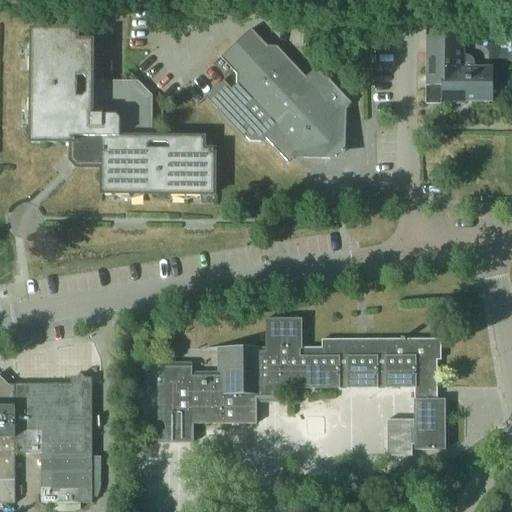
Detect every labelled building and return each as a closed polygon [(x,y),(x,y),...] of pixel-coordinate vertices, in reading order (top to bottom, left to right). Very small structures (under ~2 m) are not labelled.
[(348,108),(347,107),(351,104),(327,78),(326,79),(316,68),(305,78),(277,47),(268,46),(267,47),(251,29),(236,43),(333,148),(337,145),(345,145),(345,136),(346,120),(340,114),(346,108),(347,109),(348,108)] [(77,31),(31,31),(31,144),(75,145),(74,165),(102,165),(102,195),(215,195),(215,150),(204,150),(204,138),(152,138),(152,95),(139,82),(93,82),(93,42),(77,42),(77,31)] [(493,102),(493,67),(474,67),(474,63),(468,59),(463,57),(463,33),(425,33),(425,104),(466,104),(466,102),(493,102)] [(333,148),(236,43),(220,57),(237,75),(237,76),(236,84),(231,89),(223,81),(206,97),(244,138),(245,137),(249,141),(260,142),(265,138),(288,162),(292,159),(293,160),(294,159),(293,158),(299,152),(304,158),(321,159),(330,159),(330,151),(333,148)] [(158,386),(159,444),(194,444),(194,425),(258,425),(258,403),(280,403),(280,390),(415,389),(415,451),(446,451),(446,401),(438,401),(437,361),(442,361),(442,340),(323,341),(323,349),(303,349),(303,320),(267,320),(267,349),(219,349),(220,374),(192,374),(192,364),(164,364),(164,386),(158,386)] [(43,384),(44,453),(43,453),(43,502),(94,502),(94,384),(84,373),(78,377),(81,381),(77,383),(43,384)] [(0,502),(16,503),(16,384),(2,384),(0,382),(0,379),(2,377),(0,374),(0,502)] [(43,453),(44,453),(43,384),(18,384),(18,453),(43,453)]
